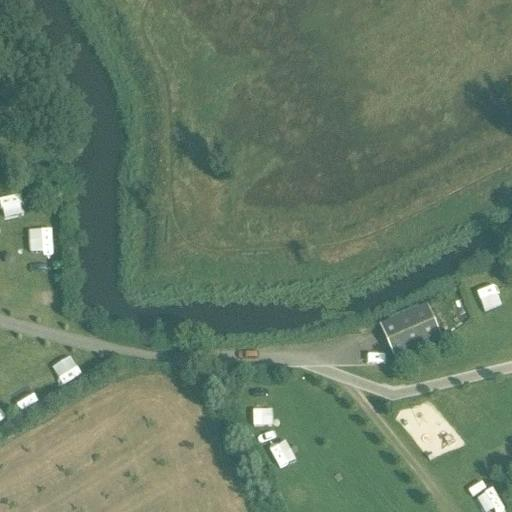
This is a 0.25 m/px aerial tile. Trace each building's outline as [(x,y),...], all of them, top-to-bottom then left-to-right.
[(0,192),(0,213),(9,212),(7,192),(0,192)] [(44,228),(25,229),(25,251),(45,251),(44,228)] [(46,274),(25,274),(26,296),(47,295),(46,274)] [(395,361),(442,340),(427,305),(379,326),(395,361)] [(448,334),(451,345),(471,339),(468,329),(448,334)] [(50,386),(68,376),(56,356),(39,366),(50,386)] [(24,376),(7,384),(18,407),(35,398),(24,376)] [(249,424),(266,417),(257,398),(241,406),(249,424)] [(272,488),(278,496),(300,479),(295,472),(272,488)]
